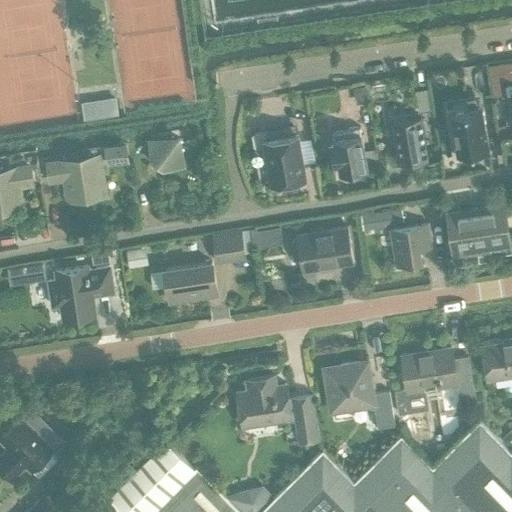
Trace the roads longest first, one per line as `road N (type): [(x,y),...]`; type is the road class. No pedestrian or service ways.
road 1 (tertiary): [(0,367),(511,286)]
road 2 (residential): [(246,215),(230,158),(234,77),(511,33)]
road 3 (residential): [(246,215),(511,172)]
road 4 (residential): [(0,255),(246,215)]
